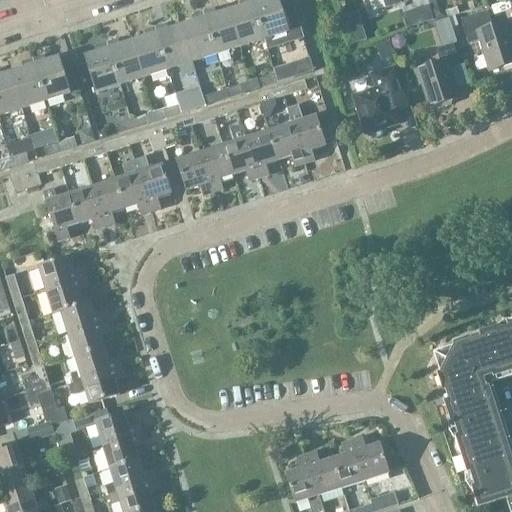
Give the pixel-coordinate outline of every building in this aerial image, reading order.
[(263,42),(249,0),(246,0),(239,3),(240,9),(228,13),(239,49),(263,42)] [(249,0),(263,42),(266,51),(304,39),(292,1),(281,4),(279,0),(249,0)] [(239,49),(228,13),(216,18),(213,11),(202,15),(216,57),(239,49)] [(487,12),(461,21),(468,44),(479,41),(489,72),(511,64),(511,44),(511,40),(511,39),(511,34),(508,22),(492,27),(487,12)] [(216,57),(202,15),(191,18),(193,24),(180,28),(191,64),(216,57)] [(154,30),(167,72),(178,68),(181,78),(194,73),(191,64),(180,28),(167,33),(165,27),(154,30)] [(167,72),(154,30),(143,33),(145,39),(132,43),(143,79),(167,72)] [(143,79),(132,43),(119,48),(116,41),(106,45),(119,87),(143,79)] [(440,63),(413,72),(417,86),(421,84),(429,108),(435,106),(438,109),(451,105),(452,101),(458,99),(449,71),(460,67),(453,44),(435,50),(440,63)] [(96,94),(119,87),(106,45),(95,48),(97,55),(84,59),(96,94)] [(32,60),(46,102),(71,94),(59,59),(46,63),(44,56),(32,60)] [(10,74),(22,110),(46,102),(32,60),(21,64),(23,70),(10,74)] [(377,90),(354,97),(366,134),(368,133),(369,136),(371,137),(374,138),(379,136),(381,134),(383,132),(382,129),(397,124),(390,100),(402,96),(394,70),(373,77),(377,90)] [(276,75),(279,84),(294,80),(291,71),(276,75)] [(0,116),(22,110),(10,74),(0,77),(0,116)] [(263,89),(279,84),(276,75),(261,80),(263,89)] [(281,90),(284,98),(308,90),(305,82),(281,90)] [(228,90),(230,99),(245,94),(243,85),(228,90)] [(215,104),(230,99),(228,90),(212,95),(215,104)] [(260,105),(284,98),(281,90),(258,97),(260,105)] [(234,105),(237,113),(260,105),(258,97),(234,105)] [(194,100),(179,105),(182,114),(197,109),(194,100)] [(182,114),(179,105),(163,109),(166,118),(182,114)] [(237,113),(234,105),(212,112),(215,120),(237,113)] [(292,126),(305,166),(315,162),(312,152),(326,148),(316,118),(303,122),(298,107),(287,111),(292,126)] [(191,127),(215,120),(212,112),(189,119),(191,127)] [(131,119),(134,128),(148,124),(146,115),(131,119)] [(118,133),(134,128),(131,119),(115,124),(118,133)] [(159,129),(165,149),(176,146),(172,133),(191,127),(189,119),(159,129)] [(269,134),(278,162),(292,158),(295,169),(305,166),(292,126),(269,134)] [(224,148),(233,177),(247,173),(250,183),(259,180),(247,141),(242,127),(230,131),(235,145),(224,148)] [(165,149),(159,129),(127,139),(130,147),(149,141),(153,153),(165,149)] [(265,167),(278,162),(269,134),(247,141),(259,180),(269,177),(265,167)] [(72,137),(59,141),(62,150),(75,146),(72,137)] [(130,147),(127,139),(105,146),(107,154),(130,147)] [(10,156),(13,165),(27,161),(25,154),(34,151),(30,140),(8,147),(10,156)] [(62,150),(59,141),(42,146),(44,155),(62,150)] [(84,162),(107,154),(105,146),(81,153),(84,162)] [(219,181),(233,177),(224,148),(201,156),(213,195),(223,192),(219,181)] [(84,162),(81,153),(59,160),(62,169),(84,162)] [(0,168),(13,165),(10,156),(0,159),(0,168)] [(204,198),(213,195),(201,156),(177,163),(187,192),(201,187),(204,198)] [(135,161),(151,215),(161,212),(157,201),(172,197),(163,168),(150,172),(145,158),(135,161)] [(37,177),(62,169),(59,160),(34,168),(9,175),(15,194),(40,186),(37,177)] [(142,218),(151,215),(135,161),(123,165),(127,179),(116,182),(125,211),(139,207),(142,218)] [(112,215),(125,211),(116,182),(93,190),(105,230),(115,227),(112,215)] [(70,197),(79,226),(92,222),(96,233),(105,230),(93,190),(70,197)] [(66,230),(79,226),(70,197),(46,204),(55,234),(56,234),(60,244),(70,241),(66,230)] [(39,269),(46,293),(87,280),(84,271),(73,275),(68,260),(39,269)] [(6,280),(14,303),(23,301),(15,277),(6,280)] [(54,317),(61,314),(60,312),(83,305),(79,293),(90,290),(87,280),(46,293),(54,317)] [(0,312),(9,309),(4,294),(0,295),(0,312)] [(14,303),(21,327),(30,324),(23,301),(14,303)] [(92,302),(83,305),(60,312),(61,314),(68,337),(110,324),(107,314),(96,317),(92,302)] [(21,327),(29,350),(37,347),(30,324),(21,327)] [(113,333),(110,324),(68,337),(76,360),(106,351),(102,337),(113,333)] [(10,345),(20,342),(15,327),(5,330),(10,345)] [(495,377),(511,371),(511,339),(509,330),(500,333),(499,330),(482,335),(483,338),(494,375),(495,377)] [(482,379),(494,375),(483,338),(472,342),(471,339),(453,345),(454,347),(447,361),(482,379)] [(24,358),(20,342),(10,345),(15,361),(24,358)] [(29,350),(36,373),(45,370),(37,347),(29,350)] [(110,364),(106,351),(76,360),(83,383),(124,370),(121,361),(110,364)] [(440,374),(437,375),(443,393),(446,392),(449,403),(486,392),(482,379),(447,361),(440,374)] [(34,391),(36,396),(43,394),(51,391),(45,370),(36,373),(37,377),(41,389),(34,391)] [(124,370),(83,383),(69,388),(73,397),(86,393),(90,406),(120,397),(116,384),(127,380),(124,370)] [(41,389),(37,377),(31,379),(29,374),(21,378),(26,393),(34,391),(41,389)] [(458,429),(497,417),(488,390),(486,392),(447,404),(452,422),(455,421),(458,429)] [(32,408),(40,405),(36,396),(34,391),(26,393),(32,408)] [(57,410),(51,391),(43,394),(36,396),(40,405),(42,412),(46,424),(52,422),(52,423),(53,426),(66,422),(62,408),(57,410)] [(105,411),(74,420),(78,431),(96,425),(103,449),(144,436),(141,427),(131,430),(126,415),(109,420),(105,411)] [(463,456),(505,442),(497,417),(458,429),(461,438),(458,439),(463,456)] [(78,432),(78,431),(74,420),(66,422),(53,426),(55,435),(63,460),(68,459),(78,456),(71,434),(78,432)] [(0,450),(0,475),(24,468),(35,464),(28,443),(55,435),(53,426),(52,423),(13,435),(17,445),(0,450)] [(110,472),(140,462),(136,449),(147,446),(144,436),(103,449),(110,472)] [(352,444),(365,484),(389,476),(379,447),(365,452),(361,441),(352,444)] [(475,480),(511,468),(511,464),(505,442),(463,456),(469,473),(472,472),(475,480)] [(365,484),(352,444),(343,447),(347,457),(333,462),(343,491),(365,484)] [(343,491),(333,462),(320,466),(316,455),(307,458),(320,499),(343,491)] [(68,459),(75,483),(85,479),(78,456),(68,459)] [(320,499),(307,458),(297,460),(301,471),(286,476),(296,506),(308,502),(311,511),(323,511),(324,511),(320,499)] [(109,497),(158,482),(155,473),(144,477),(140,462),(110,472),(114,484),(106,486),(109,497)] [(0,475),(0,489),(3,500),(31,491),(24,468),(0,475)] [(511,468),(475,480),(477,489),(474,490),(480,507),(507,499),(511,496),(511,468)] [(75,483),(82,506),(93,503),(85,479),(75,483)] [(161,492),(158,482),(109,497),(111,505),(120,503),(122,511),(143,511),(154,509),(150,496),(161,492)] [(35,502),(31,491),(3,500),(6,511),(38,511),(49,509),(47,503),(41,500),(35,502)] [(371,503),(374,511),(385,511),(398,508),(395,495),(371,503)] [(82,506),(84,511),(95,511),(93,503),(82,506)] [(353,511),(374,511),(371,503),(372,506),(353,511)]
